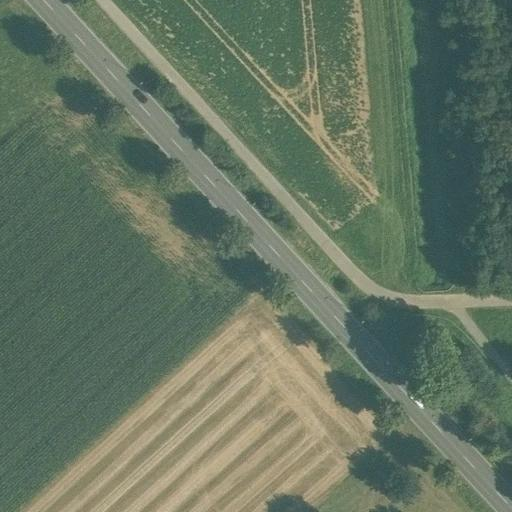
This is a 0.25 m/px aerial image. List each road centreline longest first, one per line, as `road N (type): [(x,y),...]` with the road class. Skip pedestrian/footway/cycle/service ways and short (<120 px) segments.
road 1 (secondary): [(511,510),(43,0)]
road 2 (track): [(102,0),(367,288),(405,303),(511,302)]
